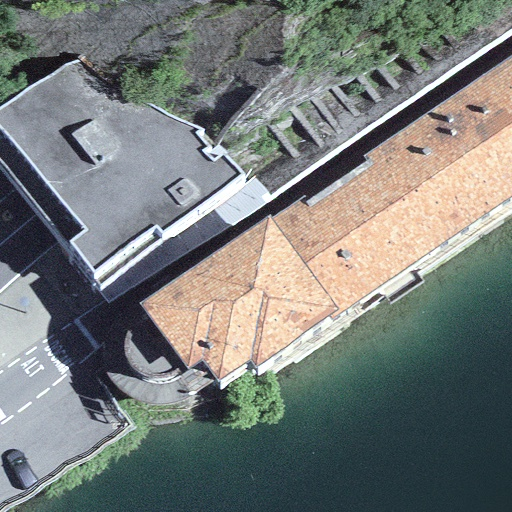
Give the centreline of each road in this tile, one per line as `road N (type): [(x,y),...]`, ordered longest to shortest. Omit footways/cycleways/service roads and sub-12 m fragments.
road 1 (secondary): [(0,393),(511,32)]
road 2 (secondary): [(323,0),(0,276)]
